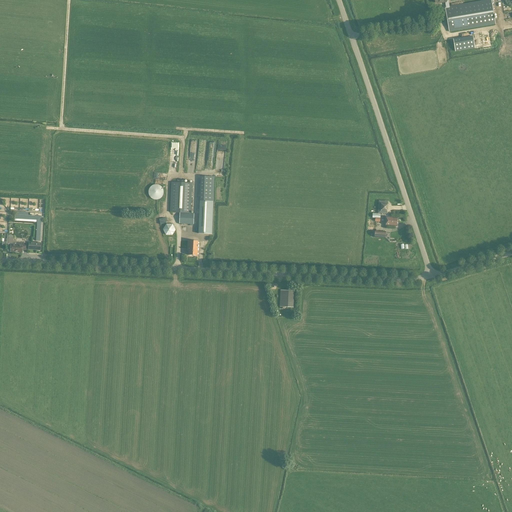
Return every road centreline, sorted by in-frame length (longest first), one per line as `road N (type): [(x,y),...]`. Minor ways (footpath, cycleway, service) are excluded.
road 1 (unclassified): [(431,277),(0,260)]
road 2 (unclassified): [(431,277),(337,0)]
